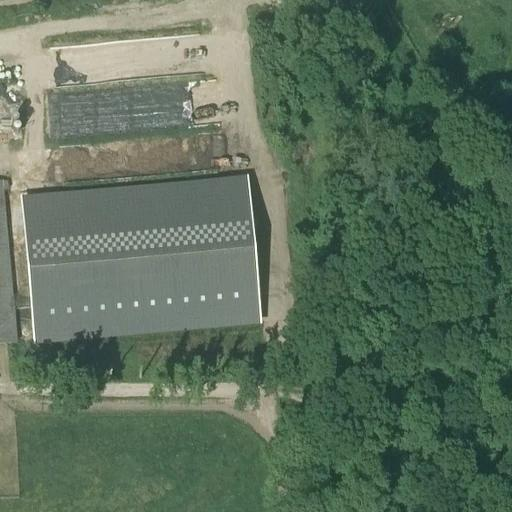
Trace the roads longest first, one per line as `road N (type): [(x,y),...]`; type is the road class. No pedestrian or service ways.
road 1 (track): [(0,387),(61,393),(511,385)]
road 2 (unknown): [(268,390),(289,511)]
